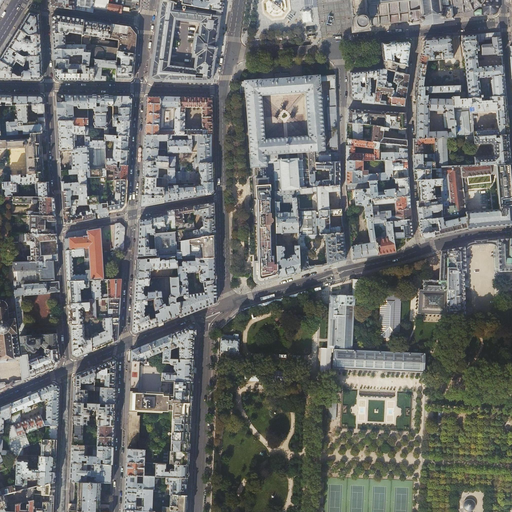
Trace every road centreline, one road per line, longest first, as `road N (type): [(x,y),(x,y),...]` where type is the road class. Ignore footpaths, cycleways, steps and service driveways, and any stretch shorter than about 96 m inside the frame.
road 1 (residential): [(67,369),(48,86)]
road 2 (residential): [(209,311),(198,511)]
road 3 (residential): [(124,344),(116,511)]
road 4 (residential): [(349,269),(342,104)]
road 5 (residential): [(409,109),(418,251)]
road 6 (residential): [(61,511),(67,369)]
road 7 (residential): [(132,215),(124,344)]
road 8 (tertiary): [(349,269),(226,305)]
road 9 (residential): [(139,88),(132,215)]
